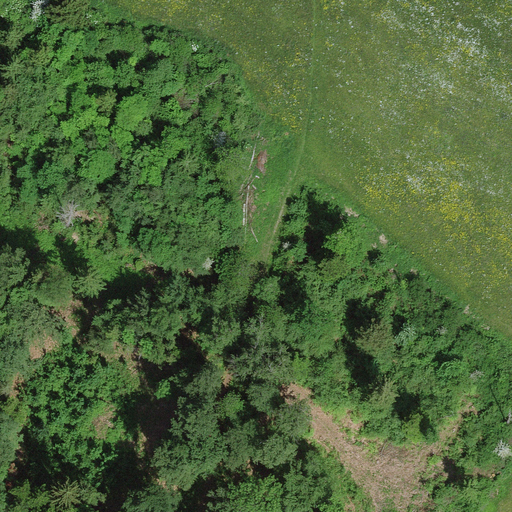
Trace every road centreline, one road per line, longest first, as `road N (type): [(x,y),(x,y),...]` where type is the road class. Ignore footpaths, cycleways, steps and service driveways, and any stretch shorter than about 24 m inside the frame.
road 1 (track): [(202,511),(263,255),(295,181)]
road 2 (track): [(321,0),(312,122),(295,181)]
